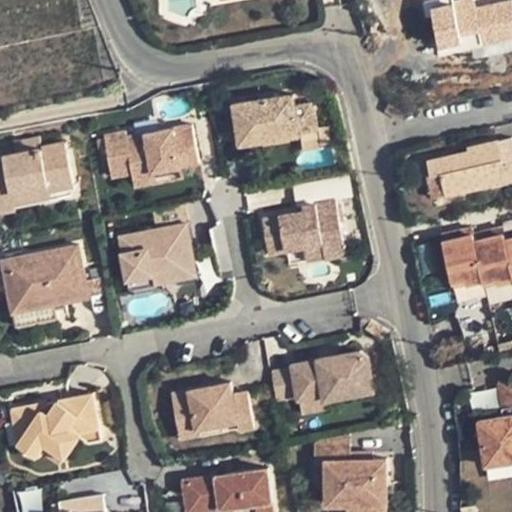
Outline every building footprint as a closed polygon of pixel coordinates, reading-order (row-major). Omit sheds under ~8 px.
[(0,0),(0,43),(81,27),(75,0),(0,0)] [(511,0),(429,0),(428,0),(438,62),(511,49),(511,0)] [(93,28),(0,47),(0,107),(105,86),(93,28)] [(295,96),(236,107),(244,146),(303,135),(302,131),(320,128),(317,110),(310,103),(297,105),(295,96)] [(128,134),(105,139),(105,142),(107,152),(113,180),(134,176),(135,179),(181,169),(200,165),(194,127),(160,134),(161,141),(150,143),(149,136),(130,140),(128,134)] [(160,134),(149,136),(150,143),(161,141),(160,134)] [(429,158),(432,174),(442,172),(446,194),(511,178),(511,136),(470,146),(470,149),(429,158)] [(105,142),(98,143),(100,154),(107,152),(105,142)] [(16,159),(0,162),(0,216),(59,205),(59,198),(75,195),(66,148),(44,153),(42,143),(14,149),(16,159)] [(183,179),(181,169),(135,179),(137,190),(183,179)] [(433,197),(446,194),(442,172),(432,174),(428,175),(433,197)] [(337,203),(308,209),(309,215),(301,216),(266,222),(271,253),(307,247),(326,243),(330,258),(347,254),(337,203)] [(122,238),(131,283),(156,278),(155,272),(196,264),(187,225),(122,238)] [(455,286),(484,279),(476,242),(474,235),(472,227),(458,230),(459,237),(444,241),(455,286)] [(503,227),(491,230),(493,238),(476,242),(484,279),(486,285),(511,278),(511,262),(505,233),(503,227)] [(443,234),(444,241),(459,237),(458,230),(443,234)] [(491,230),(474,235),(476,242),(493,238),(491,230)] [(310,262),(330,258),(326,243),(307,247),(310,262)] [(80,247),(6,262),(17,324),(59,316),(58,312),(57,303),(67,301),(67,302),(90,298),(80,247)] [(156,278),(197,270),(196,264),(155,272),(156,278)] [(198,276),(197,270),(156,278),(157,284),(198,276)] [(157,284),(156,278),(131,283),(132,288),(157,284)] [(67,301),(57,303),(58,312),(68,310),(67,302),(67,301)] [(368,328),(387,342),(391,335),(372,320),(368,328)] [(301,398),(304,398),(325,394),(326,400),(328,400),(376,390),(369,356),(360,351),(295,365),(301,398)] [(511,380),(495,383),(500,418),(480,421),(487,466),(511,462),(510,452),(511,451),(511,380)] [(173,393),(179,422),(198,418),(200,428),(237,422),(239,430),(255,427),(248,393),(236,395),(233,382),(173,393)] [(48,445),(66,457),(80,436),(78,435),(81,430),(101,427),(95,394),(16,410),(19,423),(29,421),(32,436),(22,442),(42,455),(46,450),(48,445)] [(330,410),(328,400),(326,400),(325,394),(304,398),(307,414),(330,410)] [(201,435),(200,428),(198,418),(179,422),(182,439),(201,435)] [(19,423),(22,442),(32,436),(29,421),(19,423)] [(104,438),(101,427),(81,430),(78,435),(80,436),(95,445),(97,441),(104,438)] [(387,462),(375,462),(353,462),(352,454),(352,434),(317,440),(318,463),(328,463),(329,504),(387,504),(387,462)] [(64,461),(66,457),(48,445),(46,450),(64,461)] [(375,454),(352,454),(353,462),(375,462),(375,454)] [(274,511),(268,469),(185,481),(189,511),(190,511),(222,508),(223,511),(274,511)] [(23,488),(25,511),(47,510),(46,487),(23,488)] [(106,511),(104,497),(59,504),(60,511),(106,511)]
